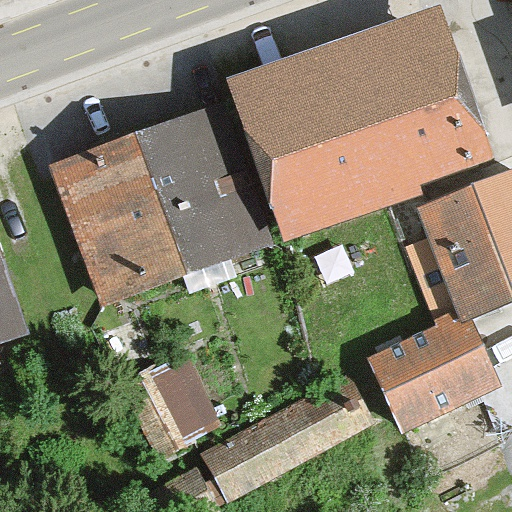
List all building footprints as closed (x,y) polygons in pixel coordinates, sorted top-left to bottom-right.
[(437,11),(231,81),(284,237),(491,166),(437,11)] [(223,111),(51,177),(108,325),(280,259),(223,111)] [(511,173),(424,208),(468,317),(511,299),(511,173)] [(0,289),(0,353),(19,347),(0,289)] [(463,317),(372,360),(407,432),(498,389),(463,317)] [(201,431),(232,408),(193,356),(162,378),(201,431)] [(214,511),(351,432),(328,393),(131,508),(133,511),(214,511)]
